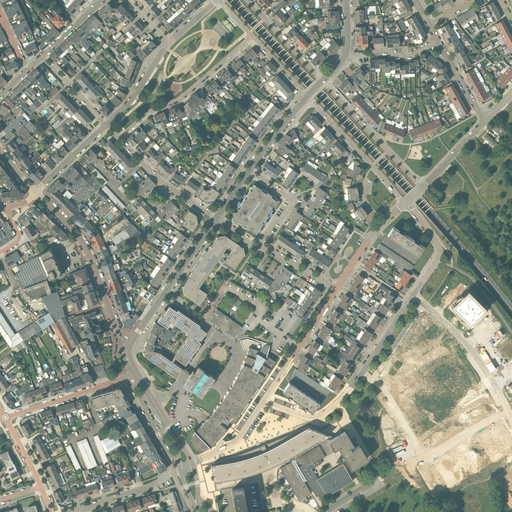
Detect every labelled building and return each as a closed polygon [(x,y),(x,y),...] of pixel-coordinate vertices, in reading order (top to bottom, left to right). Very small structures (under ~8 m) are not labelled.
[(5,11),(6,14),(20,7),(16,0),(11,0),(13,3),(12,4),(13,5),(9,7),(10,9),(5,11)] [(75,0),(71,4),(77,10),(81,6),(75,0)] [(150,0),(146,0),(142,4),(143,5),(143,6),(146,8),(153,2),(150,0)] [(149,11),(152,15),(160,7),(168,0),(167,0),(162,0),(156,6),(155,5),(149,11)] [(182,7),(190,15),(195,10),(187,0),(187,1),(184,3),(182,1),(181,1),(179,0),(177,0),(177,1),(182,7)] [(187,0),(195,10),(203,4),(199,0),(186,0),(187,1),(187,0)] [(266,0),(261,5),(266,9),(271,4),(266,0)] [(283,0),(282,0),(279,4),(283,9),(287,5),(283,0)] [(321,5),(321,9),(332,8),(332,5),(333,5),(332,0),(321,0),(321,3),(321,5)] [(398,9),(407,3),(405,0),(393,0),(395,3),(397,2),(400,7),(398,9)] [(441,0),(439,2),(444,9),(449,6),(444,0),(441,0)] [(444,9),(439,2),(434,5),(439,13),(444,9)] [(485,6),(488,11),(496,7),(493,2),(485,6)] [(398,15),(400,18),(407,14),(406,12),(407,11),(411,9),(407,3),(398,9),(401,14),(398,15)] [(71,4),(67,8),(73,14),(76,12),(76,11),(77,10),(71,4)] [(114,14),(118,18),(120,16),(126,10),(120,4),(116,8),(115,7),(113,7),(112,8),(108,4),(102,10),(107,16),(109,18),(114,14)] [(20,18),(24,16),(20,7),(6,14),(8,16),(12,14),(13,16),(17,14),(18,16),(18,15),(20,18)] [(160,7),(152,15),(155,18),(161,13),(163,10),(160,7)] [(177,12),(184,20),(190,15),(182,7),(177,12)] [(291,8),(287,11),(291,16),(296,11),(292,7),(291,8)] [(355,16),(366,16),(365,10),(367,10),(367,7),(359,7),(359,10),(355,10),(355,16)] [(490,16),(490,17),(498,12),(496,7),(488,11),(490,16)] [(472,20),(477,16),(473,9),(467,12),(472,20)] [(103,20),(107,16),(102,10),(100,11),(97,13),(103,20)] [(120,16),(124,20),(130,15),(126,10),(120,16)] [(273,16),(277,21),(283,15),(279,10),(273,16)] [(51,20),(59,28),(66,21),(58,12),(53,18),(47,12),(45,14),(51,20)] [(172,16),(179,24),(184,20),(177,12),(172,16)] [(467,23),(472,20),(467,12),(462,15),(467,23)] [(490,17),(493,22),(501,18),(498,12),(490,17)] [(102,25),(102,24),(94,16),(94,15),(89,19),(99,28),(100,30),(104,27),(102,25)] [(124,20),(128,25),(135,19),(132,16),(130,15),(124,20)] [(283,15),(277,21),(281,26),(287,20),(283,15)] [(462,26),(467,23),(462,15),(457,18),(462,26)] [(13,29),(15,32),(28,25),(24,16),(20,18),(21,21),(20,22),(21,23),(17,25),(18,27),(13,29)] [(167,21),(169,23),(174,29),(179,24),(172,16),(167,21)] [(409,25),(417,21),(414,16),(406,20),(409,25)] [(49,31),(55,38),(60,33),(57,30),(54,26),(45,17),(43,19),(51,29),(49,31)] [(328,23),(325,24),(326,29),(337,29),(337,23),(339,23),(339,17),(331,17),(328,17),(328,23)] [(96,34),(100,30),(99,28),(89,19),(85,23),(91,29),(96,34)] [(495,24),(497,29),(505,25),(503,20),(495,24)] [(410,25),(413,29),(420,26),(417,21),(409,25),(410,25)] [(131,28),(125,34),(128,37),(141,25),(138,22),(134,25),(133,26),(131,28)] [(443,33),(454,27),(451,22),(440,28),(443,33)] [(98,36),(96,34),(91,29),(85,23),(81,27),(87,33),(90,37),(92,35),(96,38),(98,36)] [(169,33),(174,29),(169,23),(164,27),(169,33)] [(28,25),(15,32),(16,34),(21,32),(21,34),(25,32),(26,33),(27,33),(28,36),(33,34),(28,25)] [(141,25),(128,37),(133,42),(134,41),(138,38),(136,36),(144,29),(141,25)] [(288,33),(292,37),(300,29),(296,25),(288,33)] [(497,29),(500,34),(508,30),(505,25),(497,29)] [(356,36),(367,35),(373,35),(372,26),(369,26),(369,31),(367,31),(366,32),(366,33),(365,33),(365,26),(360,26),(355,27),(356,36)] [(383,46),(383,34),(382,26),(378,26),(378,33),(379,33),(379,37),(373,38),(373,40),(373,48),(383,47),(383,46)] [(420,26),(413,29),(416,34),(416,35),(423,31),(420,26)] [(454,27),(443,33),(446,39),(454,34),(457,32),(455,30),(457,29),(455,26),(454,27)] [(83,37),(87,33),(81,27),(74,32),(89,48),(89,47),(93,44),(88,40),(87,41),(83,37)] [(292,37),(296,41),(303,35),(301,36),(298,32),(300,30),(300,29),(292,37)] [(500,34),(502,39),(510,35),(508,30),(500,34)] [(44,35),(49,44),(55,38),(49,31),(44,35)] [(411,37),(407,39),(403,41),(403,46),(408,46),(409,42),(408,42),(412,40),(413,41),(418,38),(419,40),(421,39),(422,38),(426,36),(423,31),(416,35),(416,34),(411,37)] [(90,54),(92,51),(89,47),(89,48),(74,32),(69,37),(74,42),(76,44),(78,47),(81,44),(90,54)] [(459,38),(460,37),(458,32),(457,32),(454,34),(446,39),(448,43),(448,44),(455,40),(456,40),(459,38)] [(387,46),(387,47),(393,47),(392,35),(387,35),(387,34),(383,34),(383,46),(387,46)] [(36,43),(38,46),(41,50),(49,44),(44,35),(41,39),(36,43)] [(305,36),(304,37),(303,35),(296,41),(300,45),(305,40),(307,38),(305,36)] [(361,49),(373,48),(373,40),(370,40),(370,44),(368,44),(367,38),(367,35),(356,36),(356,45),(361,49)] [(502,45),(505,44),(511,39),(511,37),(510,35),(502,39),(499,41),(502,45)] [(64,42),(73,52),(75,50),(73,47),(71,45),(74,42),(69,37),(64,42)] [(328,42),(330,45),(336,51),(340,47),(332,39),(328,42)] [(304,50),(309,45),(305,40),(300,45),(304,50)] [(447,44),(450,49),(459,45),(456,40),(455,40),(448,44),(447,44)] [(152,41),(147,46),(152,51),(157,47),(152,41)] [(72,53),(74,52),(73,52),(64,42),(59,47),(64,52),(67,49),(69,51),(72,53)] [(34,43),(29,46),(33,54),(39,51),(38,51),(34,43)] [(152,51),(147,46),(145,43),(140,48),(142,50),(147,56),(152,51)] [(322,49),(326,53),(327,54),(329,52),(332,55),(336,51),(330,45),(327,48),(325,47),(323,49),(322,49)] [(450,49),(453,55),(454,54),(462,50),(461,50),(459,45),(450,49)] [(28,56),(33,54),(29,46),(24,48),(28,56)] [(59,56),(64,52),(59,47),(54,51),(59,56)] [(326,53),(322,49),(323,49),(321,48),(319,50),(321,52),(317,55),(322,61),(326,57),(324,55),(326,53)] [(0,49),(0,59),(13,53),(12,50),(7,53),(6,51),(2,53),(2,51),(1,52),(0,49)] [(248,53),(258,63),(260,66),(264,63),(262,60),(260,62),(255,57),(257,55),(252,49),(248,53)] [(454,55),(455,55),(457,59),(465,55),(462,49),(461,50),(462,50),(454,54),(454,55)] [(142,50),(137,54),(142,60),(147,56),(142,50)] [(61,59),(59,56),(54,51),(49,56),(56,64),(61,59)] [(125,60),(129,65),(138,68),(140,62),(132,59),(136,56),(131,51),(127,55),(129,56),(125,60)] [(249,62),(251,60),(256,65),(258,63),(248,53),(244,56),(249,62)] [(125,70),(135,75),(138,68),(129,65),(125,60),(119,54),(117,56),(126,67),(124,69),(125,70)] [(424,63),(425,63),(429,57),(425,54),(420,54),(420,63),(424,63)] [(322,61),(317,55),(313,59),(318,65),(322,61)] [(457,59),(460,64),(468,60),(465,55),(457,59)] [(425,63),(429,65),(433,58),(429,56),(429,57),(425,63)] [(8,61),(10,64),(14,72),(19,70),(19,69),(14,58),(8,61)] [(429,65),(433,68),(437,60),(433,58),(429,65)] [(236,63),(241,69),(243,67),(245,66),(240,60),(236,63)] [(433,68),(437,70),(441,64),(441,63),(437,60),(433,68)] [(468,60),(460,64),(463,70),(471,65),(468,60)] [(265,73),(267,71),(273,66),(269,61),(263,67),(265,69),(263,71),(265,73)] [(244,76),(246,74),(243,72),(241,69),(236,63),(232,67),(237,73),(239,71),(244,76)] [(9,75),(14,72),(10,64),(5,66),(9,74),(9,75)] [(437,70),(439,74),(440,75),(445,72),(447,70),(445,66),(441,64),(437,70)] [(124,77),(132,81),(135,75),(125,70),(124,69),(120,65),(118,68),(120,70),(123,73),(124,73),(125,74),(124,77)] [(269,73),(271,75),(277,70),(273,66),(267,71),(265,73),(267,76),(269,73)] [(366,75),(368,72),(363,66),(360,68),(356,72),(362,78),(366,75)] [(117,78),(118,79),(117,83),(124,86),(124,85),(130,87),(132,81),(124,77),(120,76),(115,70),(113,67),(111,69),(112,71),(110,72),(109,74),(113,77),(114,76),(117,78)] [(31,73),(42,86),(45,83),(40,78),(42,75),(36,69),(31,73)] [(465,73),(468,78),(476,73),(473,69),(465,73)] [(229,81),(233,77),(228,70),(223,74),(229,81)] [(502,74),(509,81),(511,77),(511,76),(506,70),(503,74),(502,74)] [(10,80),(6,72),(4,73),(1,75),(0,76),(0,82),(4,86),(10,80)] [(358,82),(362,78),(356,72),(352,76),(350,78),(351,80),(357,86),(358,86),(360,84),(358,82)] [(439,74),(435,77),(438,81),(448,76),(445,72),(440,75),(439,74)] [(498,78),(505,85),(509,81),(502,74),(503,74),(500,72),(497,76),(499,78),(498,78)] [(40,88),(42,86),(31,73),(27,78),(33,85),(35,82),(40,88)] [(75,79),(79,83),(85,77),(81,73),(75,79)] [(468,78),(470,83),(478,78),(476,73),(468,78)] [(224,85),(229,81),(223,74),(219,78),(224,85)] [(271,81),(275,85),(281,80),(277,75),(271,81)] [(448,76),(438,81),(440,85),(450,80),(448,76)] [(79,83),(83,87),(89,82),(85,77),(79,83)] [(31,86),(33,85),(27,78),(22,83),(33,95),(33,94),(35,95),(37,93),(31,86)] [(349,90),(351,92),(357,86),(351,80),(350,78),(348,80),(347,80),(343,83),(349,90)] [(470,83),(473,87),(481,83),(478,78),(470,83)] [(498,78),(495,82),(501,88),(505,85),(498,78)] [(275,85),(279,89),(285,84),(281,80),(275,85)] [(220,89),(221,88),(215,81),(211,85),(216,92),(219,95),(223,92),(230,99),(232,97),(224,88),(222,90),(220,89)] [(83,87),(87,92),(93,86),(89,82),(83,87)] [(30,97),(33,95),(22,83),(17,87),(23,93),(26,91),(26,92),(30,97)] [(339,87),(345,94),(349,90),(343,83),(339,87)] [(473,87),(476,92),(483,88),(481,83),(473,87)] [(279,89),(283,93),(289,88),(285,84),(279,89)] [(447,93),(455,89),(452,84),(445,89),(447,93)] [(212,96),(216,92),(211,85),(206,89),(212,96)] [(87,92),(91,96),(97,90),(93,86),(87,92)] [(21,95),(23,93),(17,87),(12,91),(24,103),(26,101),(21,95)] [(53,97),(55,94),(59,91),(56,88),(50,94),(53,97)] [(289,88),(283,93),(287,98),(285,100),(288,103),(294,96),(291,93),(293,92),(289,88)] [(476,92),(478,97),(486,93),(483,88),(476,92)] [(116,97),(114,95),(108,89),(105,92),(112,98),(111,100),(118,106),(122,102),(116,97)] [(450,98),(458,94),(455,89),(447,93),(450,98)] [(91,96),(95,101),(99,97),(102,95),(97,90),(91,96)] [(120,90),(116,97),(122,102),(126,94),(122,92),(120,90)] [(29,109),(28,108),(24,103),(12,91),(8,96),(14,102),(18,106),(20,109),(22,107),(24,109),(24,108),(27,111),(29,109)] [(54,99),(59,103),(65,97),(60,93),(54,99)] [(207,95),(204,98),(203,97),(200,93),(197,95),(195,93),(192,96),(202,109),(207,105),(205,104),(208,102),(210,104),(213,102),(210,99),(207,95)] [(486,93),(478,97),(481,102),(489,97),(486,93)] [(453,103),(460,99),(458,94),(450,98),(453,103)] [(38,99),(42,104),(47,99),(42,95),(38,99)] [(0,119),(2,118),(0,115),(0,114),(4,115),(8,111),(9,111),(13,108),(11,107),(14,104),(13,103),(14,102),(8,96),(0,103),(0,119)] [(202,109),(192,96),(188,100),(190,102),(188,104),(186,105),(186,106),(184,107),(183,106),(189,120),(198,111),(200,113),(204,110),(202,109)] [(353,102),(356,106),(363,100),(360,96),(357,98),(353,102)] [(59,103),(63,107),(69,102),(65,97),(59,103)] [(98,103),(101,100),(99,97),(95,101),(93,103),(105,116),(107,116),(116,108),(111,104),(107,107),(105,104),(102,107),(98,103)] [(210,99),(213,102),(216,106),(219,104),(212,97),(210,99)] [(37,108),(42,104),(38,99),(33,104),(37,108)] [(455,108),(463,103),(460,99),(453,103),(455,108)] [(356,106),(360,110),(367,104),(363,100),(356,106)] [(63,107),(67,112),(73,106),(69,102),(63,107)] [(458,112),(466,108),(463,103),(455,108),(458,112)] [(29,109),(33,112),(37,108),(33,104),(28,108),(29,109)] [(270,109),(276,114),(280,110),(273,104),(270,109)] [(360,110),(364,114),(371,108),(367,104),(360,110)] [(77,111),(73,106),(67,112),(71,116),(74,114),(77,111)] [(182,121),(181,118),(185,116),(184,112),(182,112),(179,106),(174,108),(177,115),(178,119),(180,122),(182,121)] [(74,114),(78,118),(84,113),(79,108),(77,111),(74,114)] [(180,122),(178,119),(177,115),(174,108),(169,110),(170,114),(168,114),(172,124),(177,122),(177,123),(180,122)] [(364,114),(368,118),(374,112),(371,108),(364,114)] [(466,108),(458,112),(460,117),(468,113),(466,108)] [(266,113),(273,119),(276,114),(270,109),(266,113)] [(0,132),(7,127),(14,121),(15,120),(13,117),(8,122),(7,121),(4,124),(2,125),(1,124),(9,117),(10,118),(13,116),(9,112),(2,118),(0,119),(0,132)] [(166,124),(169,123),(164,112),(159,114),(165,128),(167,127),(166,124)] [(368,118),(371,122),(378,116),(374,112),(368,118)] [(78,118),(82,123),(88,117),(84,113),(78,118)] [(263,118),(269,123),(273,119),(266,113),(263,118)] [(162,129),(165,128),(159,114),(154,116),(157,124),(159,123),(162,129)] [(311,125),(312,125),(318,120),(314,116),(312,118),(309,115),(302,122),(305,124),(308,122),(311,125)] [(378,116),(371,122),(375,126),(382,120),(378,116)] [(88,117),(82,123),(86,127),(92,122),(88,117)] [(259,122),(265,128),(269,123),(263,118),(259,122)] [(434,121),(437,129),(442,127),(439,119),(434,121)] [(6,146),(10,152),(24,139),(24,138),(29,134),(36,127),(29,120),(21,128),(17,132),(14,134),(18,138),(14,141),(13,139),(6,146)] [(321,129),(319,127),(322,124),(318,120),(312,125),(315,129),(312,132),(314,135),(321,129)] [(432,131),(437,129),(434,121),(429,123),(432,131)] [(255,127),(262,132),(265,128),(259,122),(255,127)] [(381,131),(386,133),(390,124),(385,122),(381,131)] [(427,133),(432,131),(429,123),(424,125),(427,133)] [(386,133),(392,135),(395,127),(390,124),(386,133)] [(422,135),(427,133),(424,125),(419,127),(422,135)] [(133,146),(136,143),(140,139),(136,135),(142,129),(139,126),(128,137),(128,140),(133,146)] [(64,133),(76,145),(81,141),(75,134),(73,136),(68,130),(69,129),(67,127),(63,131),(64,132),(64,133)] [(255,127),(252,131),(258,137),(262,132),(255,127)] [(392,135),(397,137),(400,129),(395,127),(392,135)] [(417,137),(422,135),(419,127),(414,129),(417,137)] [(499,135),(501,133),(495,127),(493,129),(499,135)] [(75,134),(81,141),(86,136),(80,129),(78,131),(75,128),(72,131),(75,134)] [(329,132),(326,128),(323,131),(321,129),(314,135),(313,136),(315,139),(316,138),(319,142),(329,132)] [(293,139),(298,138),(294,129),(290,131),(290,132),(286,134),(293,139)] [(400,129),(397,137),(402,139),(405,131),(400,129)] [(412,139),(417,137),(414,129),(409,131),(412,139)] [(68,141),(65,144),(64,144),(71,151),(76,145),(64,133),(64,132),(63,131),(61,133),(65,137),(68,141)] [(325,148),(333,141),(331,139),(333,137),(329,132),(319,142),(325,148)] [(10,152),(16,159),(24,152),(20,147),(22,146),(22,145),(32,136),(29,134),(24,138),(24,139),(10,152)] [(290,143),(293,139),(286,134),(283,138),(290,143)] [(497,145),(487,134),(482,139),(494,149),(497,145)] [(145,149),(152,142),(150,140),(145,143),(146,144),(145,145),(142,142),(147,137),(145,135),(140,139),(136,143),(139,145),(135,148),(140,153),(145,149)] [(245,141),(252,145),(255,141),(249,136),(245,141)] [(287,147),(290,143),(283,138),(280,141),(287,147)] [(71,151),(64,144),(65,144),(61,140),(57,144),(54,142),(51,145),(57,150),(64,157),(71,151)] [(104,146),(108,150),(113,145),(109,140),(104,146)] [(147,151),(145,154),(148,158),(157,150),(153,146),(156,144),(153,141),(152,142),(145,149),(147,151)] [(242,145),(249,150),(252,145),(245,141),(242,145)] [(291,150),(287,147),(280,141),(279,143),(280,145),(279,147),(286,152),(288,154),(291,150)] [(325,148),(331,154),(333,152),(341,145),(337,141),(335,143),(333,141),(325,148)] [(16,159),(19,164),(30,154),(36,148),(34,145),(25,153),(24,152),(16,159)] [(57,150),(51,145),(47,149),(44,152),(46,155),(47,155),(49,157),(49,155),(48,154),(51,150),(54,153),(50,156),(57,163),(64,157),(57,150)] [(108,150),(112,155),(118,149),(113,145),(108,150)] [(239,150),(246,155),(249,150),(242,145),(239,150)] [(333,152),(337,156),(335,158),(337,160),(342,156),(344,154),(342,152),(345,149),(341,145),(333,152)] [(276,151),(283,156),(286,152),(279,147),(276,151)] [(97,155),(91,149),(83,156),(89,163),(95,168),(102,161),(100,158),(98,159),(96,157),(97,155)] [(112,155),(116,159),(122,154),(118,149),(112,155)] [(155,159),(157,162),(164,155),(162,152),(160,154),(157,150),(148,158),(152,162),(155,159)] [(235,155),(242,160),(246,155),(239,150),(235,155)] [(19,164),(24,170),(40,155),(38,152),(30,160),(29,158),(32,155),(30,154),(19,164)] [(24,170),(29,176),(49,158),(49,157),(47,155),(46,155),(44,152),(41,155),(40,155),(24,170)] [(231,161),(232,160),(239,164),(242,160),(235,155),(233,153),(229,159),(231,161)] [(116,159),(120,163),(126,158),(122,154),(116,159)] [(159,164),(156,166),(160,170),(166,165),(168,163),(165,159),(166,157),(164,155),(157,162),(159,164)] [(83,156),(78,160),(85,167),(87,165),(92,170),(95,168),(89,163),(83,156)] [(49,158),(29,176),(36,183),(55,165),(49,158)] [(120,163),(124,168),(130,162),(126,158),(120,163)] [(226,169),(233,173),(236,169),(230,164),(230,163),(228,161),(226,162),(224,165),(224,167),(226,169)] [(353,170),(361,175),(364,170),(358,167),(359,164),(359,165),(360,164),(359,164),(359,163),(358,163),(358,162),(357,162),(356,161),(355,161),(354,161),(353,161),(354,161),(353,169),(353,170)] [(130,162),(124,168),(128,172),(134,167),(130,162)] [(261,169),(266,172),(270,165),(266,162),(261,169)] [(300,172),(305,176),(311,166),(306,163),(300,172)] [(167,172),(170,174),(176,166),(175,166),(174,168),(172,166),(169,168),(166,165),(160,170),(164,174),(167,172)] [(266,172),(271,175),(275,169),(270,165),(266,172)] [(72,166),(67,171),(63,174),(68,179),(70,181),(73,178),(76,181),(79,178),(81,176),(80,175),(85,171),(81,167),(78,169),(77,171),(72,166)] [(170,179),(175,182),(179,176),(175,173),(178,168),(176,166),(170,174),(172,176),(170,179)] [(305,176),(310,179),(316,170),(311,166),(305,176)] [(223,173),(230,178),(233,173),(226,169),(223,173)] [(275,179),(277,176),(279,173),(280,172),(275,169),(271,175),(275,179)] [(289,174),(295,178),(299,174),(292,169),(289,174)] [(310,179),(315,182),(321,173),(316,170),(310,179)] [(353,170),(350,175),(359,180),(361,175),(353,170)] [(91,176),(88,174),(85,171),(80,175),(81,176),(86,181),(91,176)] [(86,181),(96,191),(103,185),(102,184),(100,182),(98,180),(96,178),(94,176),(92,174),(90,172),(88,174),(91,176),(86,181)] [(5,183),(11,178),(7,173),(0,178),(0,182),(2,185),(5,182),(5,183)] [(179,176),(175,182),(179,185),(181,182),(184,184),(190,176),(187,173),(183,179),(179,176)] [(219,178),(226,183),(230,178),(223,173),(219,178)] [(321,173),(315,182),(320,186),(326,177),(321,173)] [(50,197),(68,179),(63,174),(46,190),(46,193),(50,197)] [(286,179),(292,183),(295,178),(289,174),(286,179)] [(74,188),(77,191),(68,199),(60,207),(70,216),(83,203),(86,201),(92,195),(96,191),(86,181),(81,176),(79,178),(76,181),(73,184),(75,187),(74,188)] [(144,181),(151,189),(156,185),(148,177),(144,181)] [(16,195),(20,190),(17,186),(11,178),(5,183),(9,188),(11,186),(13,189),(12,190),(16,195)] [(70,181),(68,179),(50,197),(55,202),(63,194),(73,184),(76,181),(73,178),(70,181)] [(216,183),(223,187),(226,183),(219,178),(216,183)] [(292,183),(286,179),(282,183),(289,188),(292,183)] [(184,187),(189,190),(194,184),(189,180),(184,187)] [(139,185),(147,193),(151,189),(144,181),(139,185)] [(213,187),(220,192),(223,187),(216,183),(213,187)] [(55,202),(60,207),(68,199),(77,191),(74,188),(75,187),(73,184),(63,194),(55,202)] [(194,184),(189,190),(194,194),(198,187),(194,184)] [(147,193),(139,185),(135,189),(142,197),(147,193)] [(240,225),(242,226),(242,227),(242,228),(242,229),(243,229),(244,230),(245,230),(245,229),(246,229),(249,230),(256,234),(258,232),(259,232),(260,232),(261,231),(261,230),(261,229),(260,229),(260,228),(263,224),(264,224),(265,224),(266,224),(266,223),(266,222),(266,221),(265,220),(268,216),(269,216),(270,216),(271,216),(272,215),(272,214),(271,213),(273,210),(267,206),(269,204),(272,207),(275,208),(275,209),(275,208),(276,208),(277,207),(278,206),(278,205),(279,204),(279,203),(280,202),(280,201),(277,200),(275,198),(275,197),(275,196),(275,195),(274,195),(273,195),(272,195),(272,196),(267,193),(267,192),(268,192),(268,191),(267,191),(267,190),(266,189),(265,189),(264,190),(261,188),(261,189),(254,185),(252,187),(251,187),(250,187),(249,187),(249,188),(249,189),(249,190),(250,190),(247,195),(246,195),(246,194),(245,194),(245,195),(244,195),(244,196),(243,196),(243,197),(244,198),(241,203),(241,202),(240,202),(239,202),(239,203),(238,203),(238,204),(238,205),(238,206),(239,206),(237,209),(235,212),(232,213),(234,222),(237,222),(238,223),(240,225)] [(11,191),(11,200),(20,199),(23,196),(23,193),(20,190),(16,195),(12,190),(13,189),(11,186),(9,188),(10,191),(11,191)] [(203,188),(203,189),(201,191),(200,193),(199,194),(198,196),(206,202),(208,202),(208,204),(212,203),(212,201),(214,201),(220,192),(213,187),(212,186),(210,189),(206,190),(203,188)] [(324,199),(328,194),(319,188),(315,193),(324,199)] [(0,201),(2,201),(8,200),(7,191),(4,192),(4,189),(0,189),(0,201)] [(321,204),(324,199),(315,193),(312,198),(321,204)] [(132,205),(136,210),(145,202),(140,198),(132,205)] [(318,209),(321,204),(312,198),(308,202),(318,209)] [(112,205),(100,217),(101,218),(115,205),(109,200),(108,201),(106,203),(108,205),(110,203),(112,205)] [(83,203),(70,216),(75,222),(85,213),(82,210),(86,206),(89,204),(86,201),(83,203)] [(166,205),(174,213),(178,209),(171,201),(166,205)] [(136,210),(141,214),(149,207),(145,202),(136,210)] [(314,214),(318,209),(308,202),(305,207),(314,214)] [(32,223),(34,220),(35,221),(43,212),(35,205),(32,205),(28,209),(17,219),(23,229),(31,224),(32,223)] [(170,217),(174,213),(166,205),(162,209),(170,217)] [(356,217),(364,211),(361,206),(353,212),(353,213),(351,215),(354,219),(356,217)] [(141,214),(145,219),(153,211),(149,207),(141,214)] [(311,219),(314,214),(305,207),(301,212),(311,219)] [(75,222),(81,227),(92,216),(94,214),(89,209),(85,213),(75,222)] [(165,221),(170,217),(162,209),(158,213),(165,221)] [(184,226),(188,229),(191,231),(192,232),(198,224),(198,221),(200,221),(199,217),(197,218),(197,215),(188,210),(187,212),(185,214),(183,218),(185,220),(186,224),(184,226)] [(153,211),(145,219),(149,223),(157,216),(153,211)] [(303,216),(296,211),(293,216),(300,221),(302,218),(303,219),(304,218),(302,217),(303,216)] [(356,217),(357,218),(359,227),(359,226),(360,226),(361,226),(362,225),(363,224),(364,223),(364,222),(365,222),(364,222),(363,220),(368,215),(364,211),(356,217)] [(42,233),(49,230),(55,224),(43,212),(35,221),(33,223),(42,233)] [(91,239),(96,249),(104,243),(111,238),(132,224),(123,214),(115,220),(117,223),(110,228),(108,226),(104,228),(91,239)] [(81,227),(86,233),(94,225),(94,226),(98,222),(92,216),(81,227)] [(296,225),(300,221),(293,216),(290,221),(296,225)] [(0,246),(8,241),(14,237),(10,230),(11,229),(6,221),(2,224),(0,220),(0,218),(0,246)] [(293,230),(296,225),(290,221),(286,226),(290,228),(293,230)] [(29,238),(37,233),(31,224),(23,229),(29,238)] [(55,224),(49,230),(42,233),(41,233),(42,236),(50,233),(54,236),(60,229),(55,224)] [(116,245),(117,245),(118,248),(142,234),(132,224),(111,238),(116,245)] [(86,233),(91,239),(104,228),(102,225),(99,227),(100,229),(98,231),(94,226),(94,225),(86,233)] [(338,231),(348,237),(352,231),(348,228),(343,225),(338,231)] [(399,232),(393,228),(388,236),(403,246),(408,238),(399,232)] [(53,241),(57,244),(68,238),(66,235),(60,229),(54,236),(45,238),(46,242),(53,241)] [(399,232),(408,238),(403,246),(418,256),(424,248),(417,244),(419,242),(416,240),(415,241),(414,240),(414,239),(411,237),(412,236),(410,235),(409,234),(408,235),(405,233),(404,233),(403,232),(400,230),(399,232)] [(335,236),(345,242),(348,237),(338,231),(335,236)] [(178,239),(184,243),(188,238),(181,234),(178,239)] [(225,261),(224,263),(234,270),(244,256),(245,256),(244,252),(244,251),(243,248),(242,248),(225,236),(225,235),(217,236),(217,238),(211,246),(207,251),(205,250),(191,271),(192,272),(189,277),(189,278),(184,286),(182,286),(184,295),(185,295),(199,304),(201,305),(200,307),(201,308),(202,308),(203,308),(203,309),(204,309),(205,309),(206,308),(207,307),(209,304),(207,303),(209,298),(206,296),(207,294),(199,288),(220,258),(221,258),(221,261),(224,261),(225,261)] [(275,242),(280,245),(285,238),(280,235),(275,242)] [(332,240),(342,247),(345,242),(335,236),(332,240)] [(174,244),(181,248),(184,243),(178,239),(175,237),(172,242),(174,244)] [(280,245),(285,248),(289,241),(285,238),(280,245)] [(332,240),(329,245),(339,251),(342,247),(332,240)] [(285,248),(290,251),(294,245),(289,241),(285,248)] [(117,249),(118,248),(117,245),(116,245),(114,246),(113,244),(106,248),(104,243),(96,249),(100,258),(117,249)] [(171,249),(178,253),(181,248),(174,244),(171,249)] [(290,251),(294,255),(299,248),(294,245),(290,251)] [(15,276),(17,280),(24,289),(42,282),(39,276),(42,275),(45,281),(47,281),(64,273),(62,271),(51,247),(38,255),(24,262),(19,265),(21,269),(19,271),(15,276)] [(299,248),(294,255),(299,258),(304,251),(299,248)] [(305,257),(310,261),(317,252),(311,248),(305,257)] [(111,261),(111,262),(112,262),(110,257),(114,254),(114,255),(118,253),(117,249),(100,258),(103,266),(111,261)] [(171,249),(167,254),(174,258),(178,253),(171,249)] [(15,262),(21,258),(16,251),(10,255),(15,262)] [(381,255),(380,255),(374,251),(371,256),(379,261),(380,258),(381,257),(382,256),(381,255)] [(310,261),(316,264),(322,255),(317,252),(310,261)] [(10,255),(5,259),(12,269),(17,265),(15,262),(10,255)] [(316,264),(321,267),(327,258),(322,255),(316,264)] [(375,262),(377,263),(379,261),(371,256),(368,261),(373,265),(375,262)] [(163,263),(170,267),(174,262),(167,258),(163,263)] [(327,258),(321,267),(326,271),(332,262),(327,258)] [(103,266),(106,275),(118,269),(121,267),(118,259),(112,262),(111,262),(111,261),(103,266)] [(370,270),(373,265),(368,261),(364,266),(370,270)] [(402,270),(403,270),(404,268),(395,262),(393,264),(402,270)] [(160,268),(167,272),(170,267),(163,263),(160,268)] [(241,274),(246,277),(253,268),(247,265),(241,274)] [(280,272),(290,278),(293,273),(284,267),(280,272)] [(68,280),(87,273),(85,268),(68,275),(67,276),(68,280)] [(157,273),(163,277),(167,272),(160,268),(157,273)] [(246,277),(251,281),(257,272),(253,268),(246,277)] [(106,275),(108,282),(126,274),(124,270),(120,272),(118,269),(106,275)] [(402,270),(399,275),(408,280),(411,275),(407,272),(405,271),(404,270),(404,271),(403,270),(402,270)] [(131,285),(136,282),(131,272),(126,274),(108,282),(112,293),(131,285)] [(251,281),(256,284),(262,275),(257,272),(251,281)] [(286,283),(290,278),(280,272),(277,276),(286,283)] [(75,279),(77,284),(89,279),(87,273),(68,280),(69,284),(73,282),(73,280),(75,279)] [(153,278),(160,282),(163,277),(157,273),(153,278)] [(366,283),(368,281),(372,284),(374,280),(368,276),(367,279),(360,274),(359,275),(359,274),(355,280),(364,285),(365,286),(368,288),(369,285),(366,283)] [(256,284),(261,287),(267,278),(262,275),(256,284)] [(399,281),(404,285),(408,280),(399,275),(398,277),(400,279),(399,281)] [(273,281),(275,291),(279,290),(282,287),(283,287),(286,283),(277,276),(274,281),(273,281)] [(153,278),(150,283),(156,287),(160,282),(153,278)] [(271,292),(275,291),(273,281),(272,281),(267,278),(261,287),(266,291),(267,289),(271,292)] [(352,285),(360,290),(364,285),(355,280),(352,285)] [(41,297),(51,293),(47,281),(45,281),(42,282),(24,289),(32,300),(41,297)] [(147,290),(154,295),(157,290),(150,285),(148,287),(139,281),(138,281),(137,283),(143,287),(143,288),(147,290)] [(404,285),(399,281),(395,286),(401,290),(404,285)] [(84,292),(93,289),(91,282),(81,286),(82,288),(71,292),(71,293),(73,296),(77,295),(84,292)] [(55,321),(50,313),(43,317),(15,335),(0,312),(0,291),(2,291),(7,289),(6,288),(9,287),(8,284),(5,286),(0,287),(0,332),(11,349),(52,323),(55,321)] [(132,289),(131,285),(112,293),(116,305),(129,300),(128,297),(131,295),(132,299),(134,293),(128,295),(126,291),(132,289)] [(358,294),(360,290),(352,285),(349,290),(356,295),(354,297),(359,300),(366,305),(370,299),(369,299),(370,296),(367,294),(365,297),(363,295),(362,296),(358,294)] [(315,287),(311,292),(318,297),(321,292),(315,287)] [(143,297),(149,301),(154,295),(147,290),(143,288),(139,294),(143,297)] [(73,296),(71,293),(65,295),(63,289),(57,291),(59,298),(61,300),(73,296)] [(72,347),(76,345),(78,349),(82,348),(80,344),(79,342),(73,331),(66,318),(64,315),(62,306),(61,300),(59,298),(57,291),(51,293),(41,297),(49,312),(50,313),(55,321),(52,323),(68,354),(73,351),(72,347)] [(94,291),(84,294),(86,299),(81,301),(80,302),(82,308),(93,304),(98,302),(94,291)] [(306,295),(315,301),(318,297),(311,292),(309,291),(306,295)] [(387,292),(383,298),(392,304),(396,298),(388,292),(387,293),(387,292)] [(230,310),(230,312),(231,313),(228,317),(217,309),(209,319),(216,324),(215,327),(218,330),(220,327),(235,337),(242,327),(229,318),(232,314),(233,314),(235,314),(233,317),(243,324),(244,324),(242,323),(246,317),(248,318),(246,317),(250,311),(252,313),(252,312),(241,304),(240,307),(239,305),(241,303),(238,300),(236,303),(235,303),(236,301),(226,293),(225,294),(227,295),(223,300),(221,299),(221,300),(223,301),(219,306),(217,305),(217,306),(228,313),(230,310)] [(468,293),(454,307),(461,313),(464,317),(461,320),(467,325),(484,309),(468,293)] [(75,310),(82,308),(80,302),(77,295),(73,296),(61,300),(62,306),(72,302),(75,310)] [(131,306),(132,299),(131,295),(128,297),(129,300),(116,305),(119,314),(131,310),(132,306),(131,306)] [(303,300),(312,306),(315,301),(306,295),(303,300)] [(342,300),(350,305),(350,306),(354,301),(345,295),(342,300)] [(380,303),(389,309),(392,304),(383,298),(380,303)] [(302,306),(309,311),(312,306),(303,300),(300,305),(302,306)] [(349,316),(351,313),(347,310),(350,305),(342,300),(338,305),(346,310),(344,312),(349,316)] [(389,309),(380,303),(376,308),(377,308),(377,309),(385,314),(389,309)] [(131,310),(119,314),(122,320),(129,317),(133,312),(135,310),(135,309),(132,306),(131,310)] [(189,335),(174,357),(185,365),(188,362),(187,362),(190,357),(191,357),(195,351),(198,346),(199,346),(201,343),(199,342),(200,340),(201,340),(206,332),(199,327),(200,325),(178,310),(177,311),(169,306),(166,311),(164,309),(165,309),(164,309),(160,315),(159,315),(158,316),(159,318),(157,321),(161,324),(167,328),(171,322),(175,325),(177,326),(189,335)] [(299,311),(298,310),(296,313),(301,317),(303,314),(305,316),(309,311),(302,306),(299,311)] [(340,320),(343,315),(342,315),(335,310),(332,315),(337,319),(340,320)] [(90,338),(92,340),(98,338),(98,339),(99,339),(99,338),(100,338),(100,337),(100,336),(101,333),(102,333),(103,333),(103,332),(102,331),(99,324),(96,325),(93,324),(92,321),(93,320),(92,318),(96,316),(95,312),(83,316),(83,315),(75,317),(74,315),(71,316),(70,313),(64,315),(66,318),(73,331),(77,330),(78,333),(82,332),(81,327),(86,325),(86,326),(85,329),(84,330),(86,337),(87,336),(90,338)] [(129,317),(122,320),(124,326),(131,328),(139,316),(133,312),(129,317)] [(382,318),(376,314),(372,319),(372,320),(379,324),(382,318)] [(328,320),(334,324),(337,319),(332,315),(328,320)] [(365,326),(367,324),(367,323),(358,317),(356,320),(360,323),(365,326)] [(372,319),(370,318),(367,323),(367,324),(375,329),(379,324),(372,320),(372,319)] [(166,329),(159,325),(155,322),(155,323),(154,326),(153,325),(150,332),(162,337),(169,340),(174,334),(167,328),(166,329)] [(332,331),(332,330),(325,325),(321,331),(329,336),(332,331)] [(362,335),(368,339),(372,334),(365,329),(362,335)] [(331,337),(329,336),(321,331),(318,336),(325,340),(324,343),(329,346),(331,344),(328,342),(331,337)] [(158,345),(162,347),(163,347),(169,340),(162,337),(150,332),(147,341),(155,344),(158,345)] [(362,335),(358,340),(365,345),(368,339),(362,335)] [(26,340),(21,342),(24,348),(26,350),(30,347),(26,340)] [(90,358),(91,358),(92,360),(95,359),(95,356),(98,355),(98,354),(100,354),(98,349),(97,350),(94,342),(88,344),(87,340),(79,342),(80,344),(82,348),(83,349),(87,348),(90,358)] [(156,349),(161,350),(162,347),(158,345),(155,344),(147,341),(146,343),(145,348),(153,351),(156,351),(156,349)] [(323,346),(322,345),(315,341),(311,346),(319,351),(320,349),(321,348),(322,347),(323,346)] [(449,341),(444,344),(448,351),(453,348),(449,341)] [(352,343),(349,348),(349,349),(358,355),(362,349),(354,344),(353,344),(352,343)] [(444,344),(439,346),(444,354),(448,351),(444,344)] [(211,416),(226,429),(227,430),(227,429),(233,422),(236,418),(239,415),(239,414),(241,412),(248,402),(249,399),(250,399),(251,396),(252,396),(258,387),(259,384),(260,384),(262,381),(268,372),(269,369),(270,369),(272,365),(275,361),(267,356),(267,355),(268,352),(270,345),(268,345),(266,345),(265,346),(263,347),(261,348),(260,350),(259,352),(258,352),(259,351),(249,347),(247,351),(246,356),(244,359),(243,362),(242,365),(240,368),(239,371),(237,374),(235,377),(234,380),(232,383),(230,386),(229,389),(227,392),(225,395),(223,398),(221,401),(219,403),(214,409),(210,415),(211,416)] [(315,356),(316,356),(319,351),(311,346),(308,351),(315,356)] [(439,346),(434,349),(439,357),(444,354),(439,346)] [(160,352),(156,351),(153,351),(145,348),(144,347),(144,348),(144,349),(144,350),(144,351),(144,352),(143,352),(144,352),(144,353),(144,354),(145,355),(145,356),(146,356),(151,360),(152,359),(157,362),(156,363),(166,371),(167,370),(172,373),(171,374),(176,378),(182,370),(183,369),(173,362),(171,361),(160,352)] [(342,351),(340,353),(351,361),(353,359),(354,360),(358,355),(349,349),(349,348),(348,348),(343,352),(342,351)] [(434,349),(430,352),(434,360),(439,357),(434,349)] [(430,352),(425,355),(429,362),(434,360),(430,352)] [(339,364),(348,370),(352,364),(350,363),(351,361),(340,353),(338,356),(342,358),(338,364),(339,364)] [(0,371),(2,370),(0,367),(0,365),(9,360),(6,356),(1,361),(0,361),(0,371)] [(79,367),(80,367),(77,361),(78,360),(76,356),(71,358),(77,370),(80,369),(79,367)] [(312,361),(304,356),(301,361),(309,366),(312,361)] [(424,356),(419,358),(423,366),(428,363),(424,356)] [(458,357),(451,361),(454,366),(461,362),(458,357)] [(419,358),(414,361),(419,369),(423,366),(419,358)] [(310,366),(309,366),(301,361),(298,366),(299,367),(297,370),(298,370),(301,372),(304,374),(310,366)] [(461,362),(454,366),(456,371),(464,367),(461,362)] [(329,369),(335,372),(336,370),(336,369),(327,363),(325,366),(330,369),(329,369)] [(79,367),(80,369),(86,385),(94,382),(91,373),(90,374),(86,364),(80,367),(79,367)] [(336,370),(344,375),(348,370),(339,364),(336,369),(336,370)] [(207,387),(208,386),(212,380),(214,378),(212,377),(208,374),(204,371),(200,368),(198,367),(197,369),(196,370),(195,372),(193,371),(190,374),(189,376),(188,377),(188,378),(188,377),(190,378),(187,383),(186,385),(188,386),(186,390),(196,394),(197,395),(200,396),(200,395),(201,395),(207,387)] [(464,367),(456,371),(459,376),(467,371),(464,367)] [(72,372),(78,388),(86,385),(80,369),(77,370),(72,372)] [(467,371),(459,376),(462,380),(470,376),(467,371)] [(72,390),(78,388),(72,372),(61,376),(66,391),(72,390)] [(414,373),(409,376),(413,383),(418,380),(414,373)] [(0,386),(3,390),(9,386),(8,383),(12,380),(12,381),(19,377),(16,374),(14,376),(10,378),(6,381),(0,385),(0,386)] [(329,380),(338,385),(341,380),(333,374),(329,380)] [(409,376),(404,378),(408,386),(413,383),(409,376)] [(470,376),(462,380),(465,385),(472,381),(470,376)] [(404,378),(399,381),(404,389),(408,386),(404,378)] [(26,383),(31,399),(37,397),(34,390),(34,388),(33,386),(30,387),(30,386),(28,379),(25,380),(26,383)] [(52,392),(58,390),(55,383),(54,379),(49,381),(51,384),(50,385),(52,392)] [(329,380),(326,384),(326,385),(334,391),(338,385),(329,380)] [(55,383),(58,390),(63,389),(61,381),(55,383)] [(399,381),(395,384),(399,392),(404,389),(399,381)] [(472,381),(465,385),(468,390),(475,385),(472,381)] [(26,401),(31,399),(26,383),(24,384),(25,387),(22,388),(18,389),(18,390),(20,392),(21,394),(21,393),(23,393),(26,401)] [(289,383),(284,390),(290,395),(287,398),(289,400),(291,397),(293,399),(293,400),(296,402),(295,403),(298,405),(299,404),(302,406),(303,405),(305,407),(303,409),(305,410),(307,408),(308,409),(309,408),(299,401),(304,393),(289,383)] [(395,384),(390,387),(394,395),(399,392),(395,384)] [(475,385),(468,390),(470,395),(478,390),(475,385)] [(118,410),(119,411),(130,404),(127,399),(127,398),(126,399),(123,394),(124,394),(123,393),(123,394),(120,389),(120,388),(119,388),(118,388),(111,390),(111,391),(109,391),(108,390),(108,391),(103,393),(103,392),(102,393),(97,395),(97,394),(96,394),(96,395),(91,397),(95,409),(114,402),(118,410)] [(478,390),(470,395),(473,400),(481,395),(478,390)] [(12,398),(9,393),(2,397),(5,402),(12,398)] [(299,401),(309,408),(314,411),(319,403),(304,393),(299,401)] [(12,398),(5,402),(8,407),(14,403),(13,400),(16,398),(15,396),(12,398)] [(86,412),(82,399),(75,402),(78,410),(82,409),(83,413),(86,412)] [(70,412),(76,410),(74,402),(68,404),(70,412)] [(409,402),(401,407),(404,412),(412,407),(409,402)] [(64,414),(70,412),(68,404),(62,406),(64,414)] [(115,423),(126,417),(134,412),(130,404),(119,411),(118,410),(101,421),(106,428),(111,426),(110,424),(114,422),(115,423)] [(487,405),(482,408),(486,415),(491,412),(487,405)] [(58,416),(64,414),(62,406),(56,408),(58,416)] [(412,407),(404,412),(407,416),(415,412),(412,407)] [(482,408),(477,411),(481,418),(486,415),(482,408)] [(475,409),(469,413),(475,422),(480,419),(475,409)] [(48,419),(54,417),(51,410),(45,411),(48,419)] [(130,423),(138,419),(134,412),(126,417),(130,423)] [(415,412),(407,416),(410,421),(417,417),(415,412)] [(469,413),(464,416),(470,425),(475,422),(469,413)] [(226,429),(211,416),(196,432),(194,430),(193,430),(195,432),(193,436),(193,438),(193,441),(193,443),(194,444),(196,446),(198,447),(200,448),(202,448),(205,448),(208,446),(211,448),(211,447),(209,445),(226,429)] [(464,416),(459,419),(464,428),(470,425),(464,416)] [(417,417),(410,421),(413,426),(420,421),(417,417)] [(82,422),(84,428),(94,425),(92,419),(82,422)] [(121,437),(142,425),(138,419),(130,423),(113,432),(118,439),(121,437)] [(459,419),(453,422),(459,431),(464,428),(459,419)] [(420,421),(413,426),(416,431),(423,426),(420,421)] [(23,431),(29,428),(27,423),(20,426),(23,431)] [(131,440),(145,432),(142,425),(121,437),(123,441),(125,444),(131,440)] [(448,425),(442,429),(448,438),(453,435),(448,425)] [(503,425),(494,430),(497,436),(506,431),(503,425)] [(325,456),(325,457),(339,449),(351,469),(367,459),(359,445),(352,449),(350,446),(353,445),(345,431),(334,437),(308,427),(211,465),(213,477),(212,477),(211,477),(211,478),(211,479),(212,479),(212,480),(214,479),(214,482),(233,479),(236,479),(240,478),(244,477),(247,476),(251,475),(254,474),(258,473),(261,472),(265,470),(268,469),(271,468),(275,466),(278,464),(282,463),(285,461),(289,459),(290,462),(287,464),(284,466),(280,468),(299,501),(311,494),(304,481),(306,480),(316,497),(318,495),(320,499),(327,495),(327,497),(353,481),(343,464),(317,478),(317,477),(312,469),(322,462),(320,459),(325,456)] [(29,428),(23,431),(26,437),(32,433),(29,428)] [(442,429),(437,432),(442,441),(448,438),(442,429)] [(506,431),(497,436),(500,441),(509,436),(506,431)] [(139,444),(149,438),(145,432),(131,440),(125,444),(127,447),(127,448),(128,450),(128,451),(131,449),(139,444)] [(437,432),(431,435),(437,444),(442,441),(437,432)] [(108,452),(121,445),(114,434),(102,440),(100,441),(106,454),(108,452)] [(35,445),(42,441),(39,436),(32,440),(35,445)] [(511,441),(509,436),(500,441),(504,447),(511,441)] [(431,437),(426,440),(431,448),(436,445),(431,437)] [(143,451),(153,445),(149,438),(139,444),(131,449),(128,451),(130,456),(132,457),(136,455),(143,451)] [(426,440),(422,443),(426,451),(431,448),(426,440)] [(38,450),(45,446),(42,441),(35,445),(38,450)] [(139,461),(142,460),(157,451),(153,445),(143,451),(136,455),(139,461)] [(476,445),(468,450),(471,454),(479,450),(476,445)] [(40,455),(47,451),(45,446),(38,450),(40,455)] [(4,460),(10,457),(7,451),(7,450),(1,454),(4,460)] [(479,450),(471,454),(474,459),(481,455),(479,450)] [(43,460),(50,456),(47,451),(40,455),(43,460)] [(138,469),(150,463),(160,457),(157,451),(142,460),(139,461),(136,463),(138,469)] [(461,454),(454,458),(457,463),(464,458),(461,454)] [(481,455),(474,459),(477,464),(484,459),(481,455)] [(6,467),(13,463),(10,457),(4,460),(3,461),(6,467)] [(156,467),(164,463),(160,457),(150,463),(138,469),(141,474),(148,471),(156,467)] [(464,458),(457,463),(459,468),(467,463),(464,458)] [(484,459),(477,464),(480,469),(487,464),(484,459)] [(9,473),(16,470),(13,463),(6,467),(9,473)] [(49,472),(56,469),(54,463),(46,466),(49,472)] [(164,463),(156,467),(159,473),(167,468),(164,463)] [(467,463),(459,468),(462,472),(470,468),(467,463)] [(432,467),(423,472),(427,478),(436,473),(432,467)] [(470,468),(462,472),(465,477),(473,473),(470,468)] [(51,477),(58,474),(56,469),(49,472),(51,477)] [(13,480),(20,476),(16,470),(9,473),(13,480),(13,479),(13,480)] [(122,474),(125,482),(131,480),(128,471),(126,472),(126,473),(122,474)] [(119,484),(125,482),(122,474),(120,475),(119,472),(115,474),(119,484)] [(436,473),(427,478),(430,483),(439,478),(436,473)] [(53,482),(60,479),(58,474),(51,477),(53,482)] [(106,478),(107,480),(109,488),(115,486),(112,478),(111,475),(106,477),(106,478)] [(439,478),(430,483),(433,489),(442,483),(439,478)] [(55,487),(63,484),(60,479),(53,482),(55,487)] [(86,487),(88,495),(93,493),(91,486),(90,483),(85,485),(86,487)] [(442,483),(433,489),(437,494),(445,489),(442,483)] [(77,498),(83,496),(80,489),(76,490),(75,486),(71,488),(73,494),(76,493),(77,498)] [(247,511),(243,488),(232,490),(235,511),(247,511)] [(55,498),(62,495),(60,490),(53,493),(55,498)] [(188,511),(187,511),(179,511),(179,510),(182,509),(179,502),(177,503),(174,496),(177,495),(176,492),(162,496),(161,492),(156,494),(159,503),(170,499),(172,507),(166,509),(167,511),(188,511)] [(155,504),(157,504),(154,494),(148,496),(151,504),(154,503),(155,504)] [(62,495),(55,498),(57,503),(64,501),(62,495)] [(147,506),(151,504),(148,496),(142,498),(145,508),(148,507),(147,506)] [(139,510),(141,509),(138,500),(132,502),(135,510),(138,509),(139,510)] [(132,511),(135,510),(132,502),(126,504),(129,511),(131,511),(132,511)]
